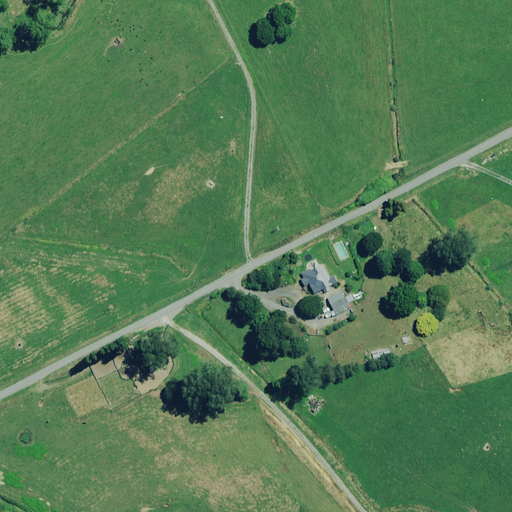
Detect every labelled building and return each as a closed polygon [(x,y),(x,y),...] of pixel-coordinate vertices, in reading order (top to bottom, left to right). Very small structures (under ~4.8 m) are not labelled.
[(306,267),(308,270),(301,273),(304,278),(301,280),(304,286),(309,284),(314,294),(321,290),(323,294),(330,291),(328,287),(337,282),(334,276),(329,278),(322,264),(317,266),(315,262),(306,267)] [(342,291),(327,297),(333,309),(328,311),(331,318),(350,309),(348,303),(354,300),(351,294),(345,296),(342,291)] [(409,336),(401,337),(403,344),(410,342),(409,336)] [(390,356),(389,349),(371,352),(372,358),(390,356)] [(88,404),(76,410),(78,416),(91,410),(88,404)]
